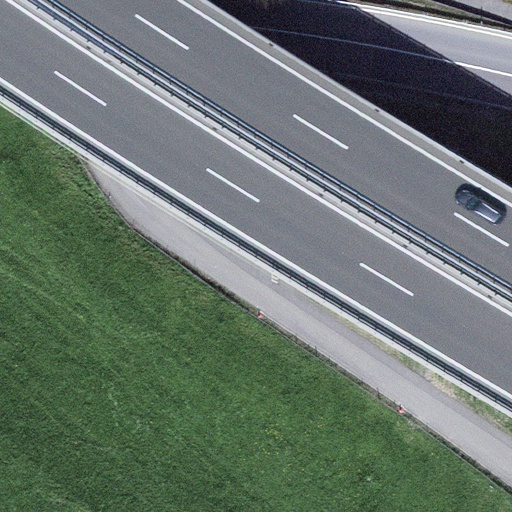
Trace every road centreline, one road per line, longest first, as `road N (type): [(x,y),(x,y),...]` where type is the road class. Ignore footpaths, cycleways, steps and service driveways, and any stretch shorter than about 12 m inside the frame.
road 1 (track): [(511,469),(119,191),(120,11)]
road 2 (motorway): [(0,39),(511,358)]
road 3 (primary): [(38,0),(213,21),(511,76)]
road 4 (motorway): [(511,246),(118,0)]
